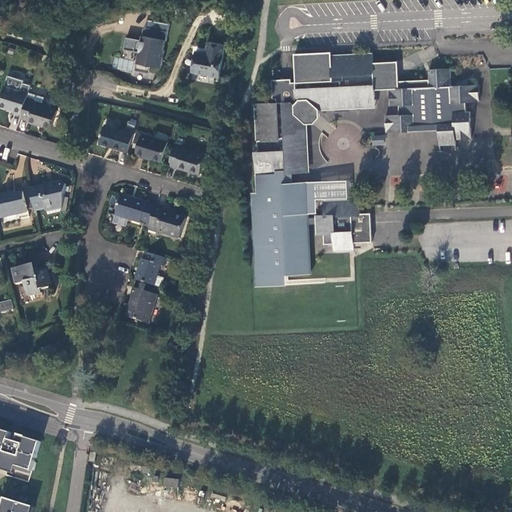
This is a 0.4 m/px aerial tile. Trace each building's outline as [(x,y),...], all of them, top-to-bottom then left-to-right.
[(165,43),(167,34),(142,29),(140,44),(136,43),(134,54),(139,55),(136,74),(148,76),(149,68),(157,70),(158,62),(161,63),(163,53),(162,53),(164,43),(165,43)] [(205,54),(195,52),(191,74),(218,79),(224,45),(207,43),(205,54)] [(474,110),(464,110),(463,100),(476,99),(476,83),(449,84),(448,67),(427,68),(427,78),(397,79),(395,59),(371,61),(370,52),(330,54),(329,50),(293,52),(294,80),(290,80),(290,77),(270,78),(271,97),(275,97),(275,101),(254,102),(256,151),(254,151),(255,172),(256,191),(251,191),(257,285),(282,284),(281,273),(308,271),(306,222),(315,222),(315,216),(305,216),(303,181),(292,181),(291,171),(306,170),(305,148),(303,148),(302,137),(304,137),(304,122),(311,122),(318,115),(317,107),(332,107),(332,104),(346,104),(346,106),(364,105),(372,95),(372,88),(387,88),(388,104),(405,103),(405,113),(391,114),(392,130),(423,129),(423,124),(454,123),(454,126),(460,126),(461,143),(476,143),(474,110)] [(132,71),(133,60),(114,57),(112,69),(132,71)] [(15,109),(23,112),(28,95),(30,89),(6,81),(0,101),(0,103),(15,108),(15,109)] [(46,94),(30,89),(28,95),(36,97),(36,99),(44,101),(46,94)] [(36,97),(28,95),(23,112),(22,115),(29,117),(28,119),(37,121),(38,120),(53,125),(58,108),(52,106),(52,104),(44,101),(36,99),(36,97)] [(373,104),(372,95),(364,105),(373,104)] [(100,141),(130,150),(135,131),(106,121),(100,141)] [(445,144),(461,143),(460,126),(454,126),(454,123),(423,124),(423,129),(445,128),(445,144)] [(169,140),(143,132),(137,152),(146,155),(147,154),(163,159),(169,140)] [(372,135),(372,145),(384,145),(384,135),(372,135)] [(184,144),(176,141),(170,162),(200,172),(207,152),(184,145),(184,144)] [(62,179),(32,186),(37,208),(53,204),(54,206),(63,204),(67,183),(62,179)] [(29,209),(25,190),(9,193),(8,191),(0,193),(0,203),(3,215),(29,209)] [(142,219),(151,222),(157,205),(148,202),(148,200),(123,192),(117,213),(142,221),(142,219)] [(369,240),(368,211),(358,211),(357,199),(349,199),(349,202),(338,203),(338,200),(322,200),(323,213),(315,214),(315,216),(315,222),(316,233),(322,232),(322,242),(332,242),(332,248),(351,247),(351,241),(369,240)] [(166,206),(157,203),(157,205),(151,222),(151,223),(159,226),(158,229),(181,236),(187,216),(165,209),(166,206)] [(143,257),(137,278),(155,283),(161,263),(164,264),(167,255),(148,250),(146,258),(143,257)] [(33,262),(14,267),(18,282),(26,280),(29,294),(43,291),(42,287),(52,285),(48,268),(40,270),(38,270),(37,269),(35,267),(34,267),(33,262)] [(158,292),(135,285),(132,293),(135,294),(131,306),(130,305),(127,314),(150,321),(158,292)] [(13,298),(0,300),(0,302),(1,308),(15,305),(13,298)] [(0,459),(33,470),(33,468),(35,469),(37,461),(35,461),(42,441),(19,433),(17,441),(10,438),(12,431),(0,427),(0,459)] [(121,478),(112,477),(104,481),(98,487),(94,495),(94,505),(96,511),(136,511),(139,506),(139,498),(137,490),(133,484),(128,480),(121,478)] [(163,486),(178,488),(179,479),(165,477),(163,486)] [(22,502),(6,497),(0,511),(33,511),(35,506),(25,503),(27,496),(24,495),(22,502)]
